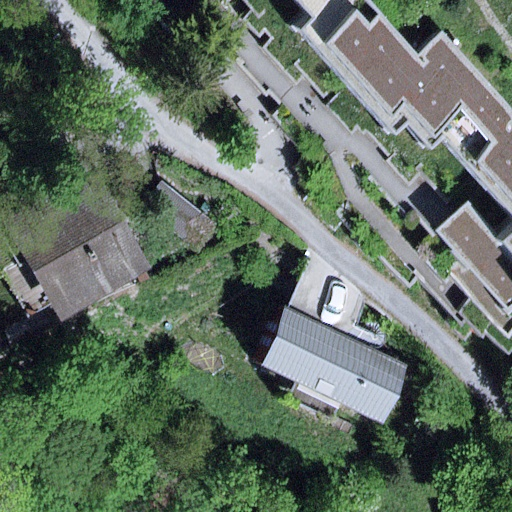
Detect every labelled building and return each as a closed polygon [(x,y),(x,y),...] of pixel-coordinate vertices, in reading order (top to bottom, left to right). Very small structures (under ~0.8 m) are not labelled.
[(205,0),(140,0),(174,35),(208,2),(205,0)] [(241,0),(252,11),(241,22),(257,39),(233,63),(279,112),(271,120),(308,157),(294,170),(303,179),(299,183),(310,195),(303,201),(334,232),(342,225),(358,241),(354,245),(371,263),(377,258),(408,290),(416,282),(452,319),(447,324),(465,343),(473,335),(481,342),(486,337),(506,359),(511,353),(511,107),(443,36),(422,56),(368,0),(241,0)] [(154,270),(97,173),(5,227),(62,324),(154,270)] [(161,183),(142,207),(199,250),(217,226),(161,183)] [(400,366),(278,309),(252,364),(374,421),(400,366)]
